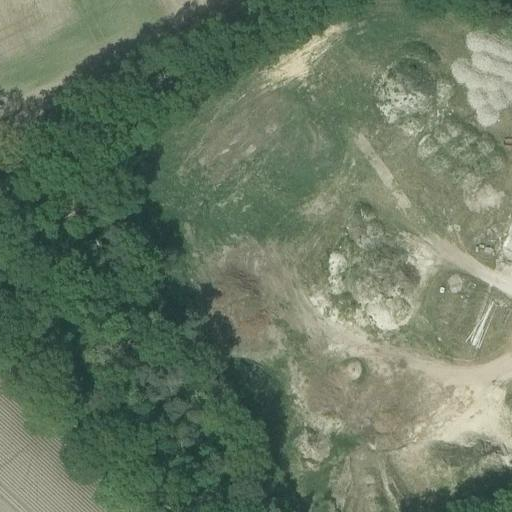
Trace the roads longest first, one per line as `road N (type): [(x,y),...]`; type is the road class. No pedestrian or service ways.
road 1 (track): [(245,0),(0,132)]
road 2 (track): [(0,365),(161,511)]
